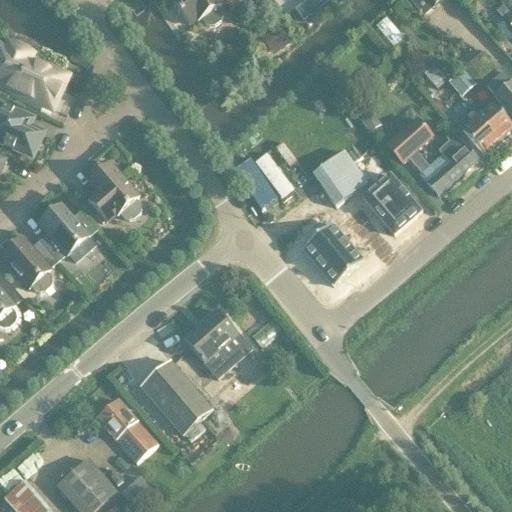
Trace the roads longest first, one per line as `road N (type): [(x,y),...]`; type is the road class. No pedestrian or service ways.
road 1 (unclassified): [(0,442),(243,236)]
road 2 (unclassified): [(319,335),(511,176)]
road 3 (unclassified): [(461,511),(319,335)]
road 4 (residential): [(243,236),(144,90)]
road 5 (track): [(392,429),(511,323)]
road 6 (unclassified): [(319,335),(243,236)]
